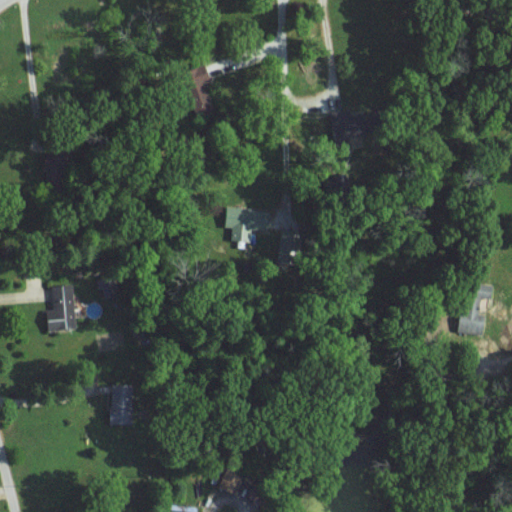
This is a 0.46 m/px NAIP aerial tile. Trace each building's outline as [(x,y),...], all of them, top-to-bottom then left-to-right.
[(206,79),(200,63),(172,75),(176,86),(181,84),(193,113),(211,106),(201,81),(206,79)] [(248,228),(262,229),(264,210),(222,206),(221,226),(229,227),(228,240),(247,241),(248,228)] [(73,327),(68,283),(48,286),(50,308),(41,309),(44,330),(73,327)] [(453,332),(477,334),(478,312),(454,310),(453,332)] [(128,421),(127,385),(118,385),(118,390),(107,391),(108,421),(128,421)] [(212,488),(230,495),(237,478),(219,471),(212,488)]
